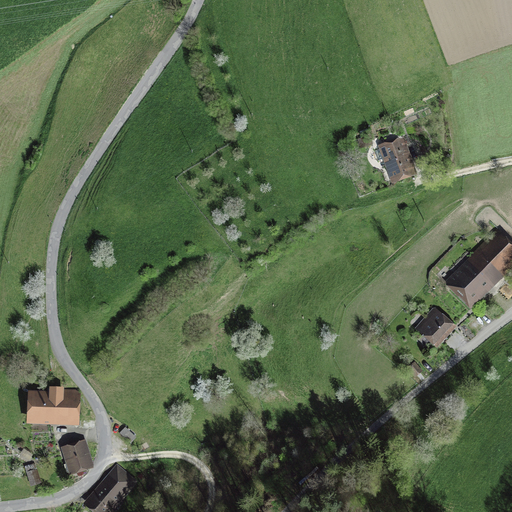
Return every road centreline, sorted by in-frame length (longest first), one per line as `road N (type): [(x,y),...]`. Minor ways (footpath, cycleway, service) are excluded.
road 1 (unclassified): [(194,0),(112,124),(55,233),(54,335),(100,415),(100,463),(67,495),(0,507)]
road 2 (track): [(511,314),(378,417),(286,511)]
road 3 (track): [(207,511),(210,480),(188,457),(102,456)]
